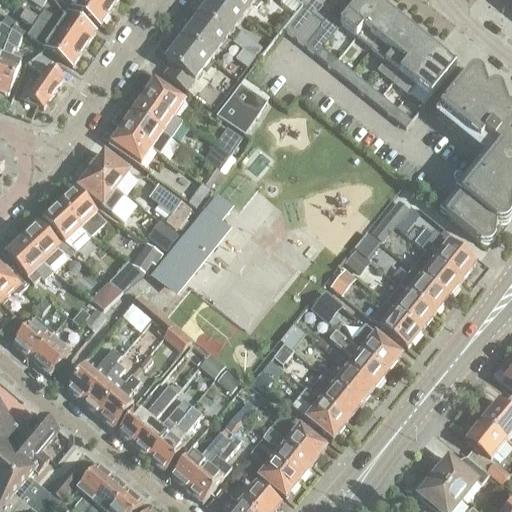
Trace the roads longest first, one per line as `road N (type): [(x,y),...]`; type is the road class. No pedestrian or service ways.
road 1 (secondary): [(353,484),(511,290)]
road 2 (residential): [(0,359),(181,511)]
road 3 (residential): [(172,0),(67,141),(28,143)]
